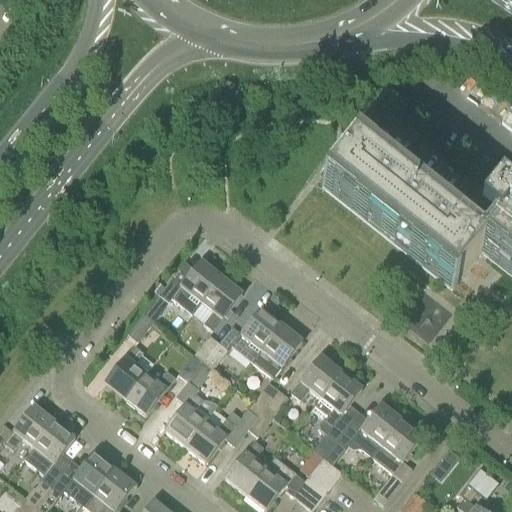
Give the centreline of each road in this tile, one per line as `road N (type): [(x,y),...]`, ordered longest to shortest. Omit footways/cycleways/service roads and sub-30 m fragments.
road 1 (residential): [(201,511),(70,408),(62,391),(65,363),(182,221),(223,228),(511,455)]
road 2 (secondary): [(0,258),(147,75),(212,33)]
road 3 (secondary): [(104,0),(76,70),(0,170)]
road 4 (secondary): [(337,35),(452,44),(511,65)]
road 5 (secondary): [(212,33),(286,46),(337,35)]
